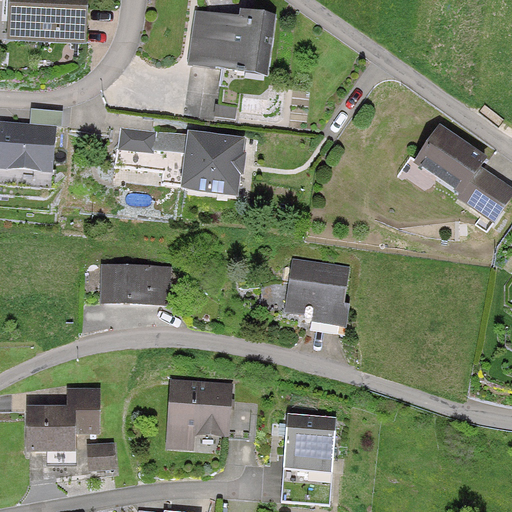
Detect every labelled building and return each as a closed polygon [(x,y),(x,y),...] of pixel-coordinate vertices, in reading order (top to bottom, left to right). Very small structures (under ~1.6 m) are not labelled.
[(85,0),(13,0),(12,38),(84,40),(85,0)] [(270,24),(196,16),(191,63),(265,72),(270,24)] [(0,166),(50,171),(53,129),(3,125),(2,139),(0,138),(0,166)] [(121,129),(119,151),(153,154),(155,132),(121,129)] [(483,158),(441,129),(419,161),(461,190),(483,158)] [(242,142),(192,136),(185,189),(236,195),(242,142)] [(511,196),(511,191),(480,171),(462,199),(495,221),(511,196)] [(345,270),(296,263),(289,312),(338,319),(345,270)] [(168,271),(105,270),(104,304),(167,305),(168,271)] [(229,388),(175,385),(172,431),(226,435),(229,388)] [(71,410),(31,411),(31,451),(72,450),(72,433),(96,433),(96,393),(71,394),(71,410)] [(333,422),(293,420),(290,467),(330,470),(333,422)] [(87,446),(89,470),(115,468),(113,444),(87,446)]
